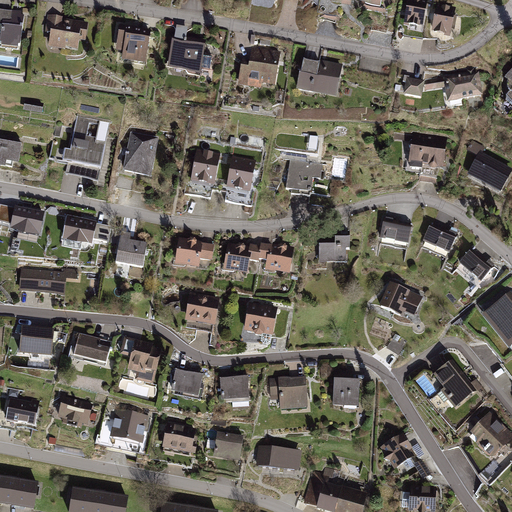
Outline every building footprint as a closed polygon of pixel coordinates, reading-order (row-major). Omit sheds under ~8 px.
[(331,0),(331,1),(379,9),(380,0),(331,0)] [(426,0),(406,0),(403,22),(422,25),(426,0)] [(455,8),(435,4),(430,29),(450,33),(451,28),(453,29),(455,16),(453,16),(455,8)] [(21,11),(0,8),(0,38),(3,39),(2,46),(16,48),(17,43),(19,43),(23,14),(20,14),(21,11)] [(61,16),(46,13),(43,32),(49,33),(47,47),(63,49),(64,45),(76,47),(77,39),(85,40),(88,22),(61,19),(61,16)] [(147,29),(116,24),(112,48),(120,49),(119,60),(142,63),(147,29)] [(173,35),(172,35),(166,67),(197,72),(198,67),(200,56),(203,41),(184,38),(186,30),(175,28),(173,35)] [(248,59),(240,58),(236,84),(260,89),(261,81),(273,83),(278,52),(250,47),(248,59)] [(209,58),(200,56),(198,67),(208,68),(209,58)] [(343,67),(302,59),(296,90),(338,98),(343,67)] [(511,67),(503,76),(506,80),(505,88),(508,91),(503,95),(511,101),(511,67)] [(478,71),(442,77),(444,87),(446,101),(482,95),(478,71)] [(424,80),(405,77),(402,93),(420,97),(421,91),(424,80)] [(424,80),(421,91),(444,87),(442,77),(424,80)] [(22,110),(40,113),(42,103),(24,100),(22,110)] [(66,162),(63,174),(97,181),(109,120),(77,114),(69,149),(63,148),(61,161),(66,162)] [(157,138),(129,132),(121,170),(149,176),(157,138)] [(446,138),(411,133),(407,163),(439,167),(442,168),(446,138)] [(21,143),(0,139),(0,165),(4,167),(5,160),(17,162),(21,143)] [(480,144),(470,139),(465,149),(475,155),(464,175),(496,191),(508,168),(476,151),(480,144)] [(219,153),(195,149),(189,179),(213,184),(219,153)] [(255,160),(231,156),(225,187),(249,191),(255,160)] [(321,163),(288,158),(284,189),(308,192),(310,177),(319,178),(321,163)] [(439,167),(407,163),(403,162),(404,172),(418,174),(417,178),(435,180),(439,167)] [(43,215),(2,207),(0,215),(0,222),(13,225),(12,229),(25,235),(39,234),(43,215)] [(95,221),(66,215),(59,247),(87,253),(90,239),(106,242),(109,226),(94,223),(95,221)] [(410,224),(382,218),(378,238),(406,244),(410,224)] [(455,235),(429,223),(421,241),(446,253),(455,235)] [(130,232),(119,230),(113,262),(141,267),(145,242),(129,239),(130,232)] [(332,244),(316,243),(316,260),(342,260),(343,247),(347,247),(348,236),(332,236),(332,244)] [(212,245),(176,239),(172,263),(199,267),(201,259),(210,261),(212,245)] [(271,240),(270,244),(259,242),(259,245),(256,259),(266,260),(264,270),(286,274),(292,244),(271,240)] [(246,247),(224,243),(219,268),(247,274),(250,262),(255,263),(256,259),(259,245),(247,243),(246,247)] [(492,266),(470,248),(458,263),(480,281),(492,266)] [(64,273),(22,269),(20,291),(65,296),(67,279),(78,280),(79,270),(64,268),(64,273)] [(422,298),(388,282),(377,306),(398,315),(401,309),(413,315),(422,298)] [(221,299),(191,293),(186,320),(216,326),(221,299)] [(511,294),(511,293),(483,316),(510,349),(511,347),(511,294)] [(277,309),(249,304),(244,331),(272,336),(277,309)] [(51,329),(19,326),(17,352),(49,355),(51,329)] [(110,342),(77,333),(72,355),(104,364),(110,342)] [(384,348),(397,355),(405,341),(393,334),(384,348)] [(154,344),(125,337),(121,355),(132,358),(129,370),(137,373),(135,380),(154,385),(163,350),(155,348),(156,347),(153,346),(154,344)] [(472,385),(453,362),(434,377),(445,390),(441,393),(455,411),(483,389),(477,381),(472,385)] [(204,376),(177,370),(172,391),(176,392),(175,395),(201,401),(204,384),(202,383),(204,376)] [(351,373),(335,372),(333,407),(360,408),(361,381),(351,380),(351,373)] [(250,377),(221,379),(222,402),(251,400),(250,377)] [(306,377),(270,380),(272,401),(279,401),(280,412),(309,409),(306,377)] [(92,404),(61,396),(56,417),(86,425),(92,404)] [(30,402),(8,398),(4,420),(34,426),(39,401),(31,400),(30,402)] [(149,418),(118,410),(111,438),(142,446),(149,418)] [(511,439),(511,436),(487,412),(468,432),(476,439),(475,447),(492,459),(511,439)] [(194,430),(166,424),(161,447),(193,453),(196,437),(193,436),(194,430)] [(245,436),(218,432),(215,458),(241,462),(245,436)] [(402,434),(379,447),(393,470),(415,456),(402,434)] [(302,451),(259,446),(257,466),(300,471),(302,451)] [(412,464),(422,479),(429,474),(420,459),(412,464)] [(321,473),(312,472),(302,503),(330,511),(360,511),(366,493),(326,483),(328,477),(321,475),(321,473)] [(37,482),(0,475),(0,503),(33,509),(37,482)] [(434,511),(435,486),(409,485),(408,511),(416,511),(434,511)] [(123,511),(126,497),(71,487),(66,511),(123,511)] [(215,511),(216,511),(161,502),(159,511),(215,511)]
